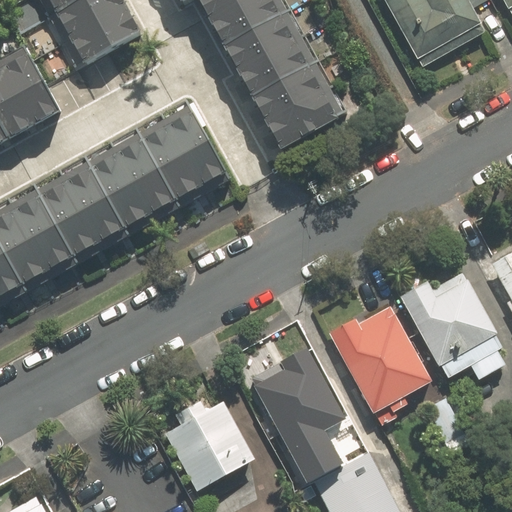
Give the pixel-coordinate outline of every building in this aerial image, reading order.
[(88,0),(46,0),(55,17),(88,0)] [(140,39),(120,0),(88,0),(55,17),(82,69),(140,39)] [(197,0),(177,0),(182,8),(196,1),(197,0)] [(292,14),(284,0),(197,0),(196,1),(224,52),(292,14)] [(381,0),(417,63),(481,28),(472,11),(466,0),(381,0)] [(466,0),(472,11),(490,2),(488,0),(466,0)] [(511,0),(501,0),(508,12),(511,10),(511,0)] [(321,65),(292,14),(224,52),(253,103),(321,65)] [(0,125),(10,144),(62,116),(29,54),(0,70),(0,125)] [(349,116),(321,65),(253,103),(281,153),(349,116)] [(177,206),(228,178),(186,103),(135,131),(177,206)] [(0,149),(10,144),(0,125),(0,149)] [(126,234),(177,206),(135,131),(84,160),(126,234)] [(75,263),(126,234),(84,160),(33,188),(75,263)] [(0,248),(24,291),(75,263),(33,188),(0,206),(0,248)] [(0,304),(24,291),(0,248),(0,304)] [(511,308),(511,256),(491,268),(511,308)] [(496,355),(502,351),(467,284),(436,300),(427,284),(399,298),(442,382),(469,368),(476,382),(503,369),(496,355)] [(356,320),(329,334),(371,414),(432,382),(396,314),(362,332),(356,320)] [(250,377),(288,449),(343,421),(304,348),(250,377)] [(446,398),(427,408),(451,453),(470,443),(446,398)] [(223,402),(205,411),(200,403),(176,415),(181,424),(165,433),(196,490),(254,459),(223,402)] [(321,438),(289,455),(304,484),(314,479),(336,468),(321,438)] [(336,468),(314,479),(330,511),(398,511),(367,452),(336,468)]
